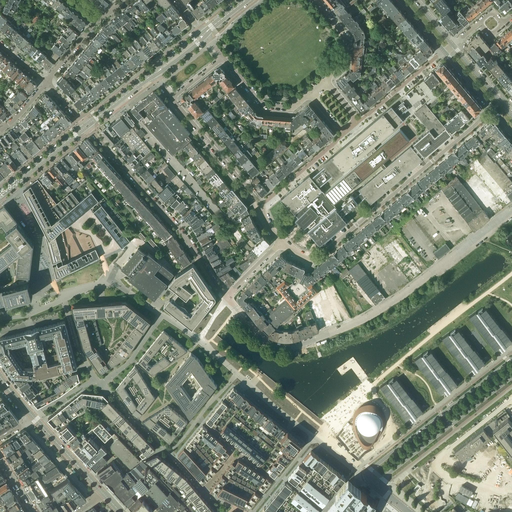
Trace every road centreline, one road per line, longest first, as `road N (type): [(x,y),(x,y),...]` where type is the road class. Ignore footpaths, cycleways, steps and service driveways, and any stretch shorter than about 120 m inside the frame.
road 1 (residential): [(276,345),(294,346),(361,318),(511,214)]
road 2 (residential): [(280,241),(296,255),(319,256),(493,109)]
road 3 (residential): [(87,125),(185,236),(226,297)]
road 4 (tertiary): [(511,357),(360,477)]
road 5 (tertiary): [(372,486),(511,377)]
road 6 (residential): [(171,97),(260,205)]
